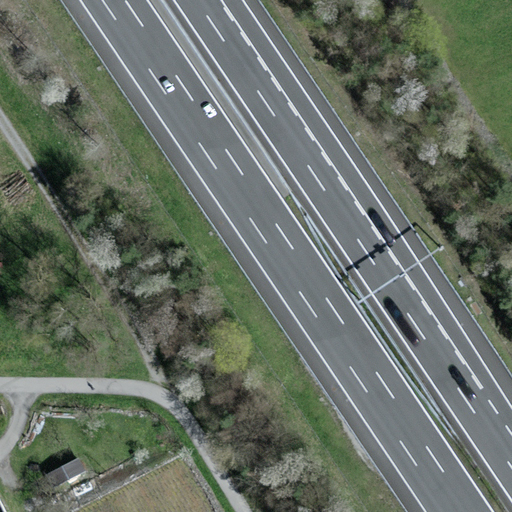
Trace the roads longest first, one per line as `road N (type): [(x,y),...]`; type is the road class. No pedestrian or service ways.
road 1 (motorway): [(113,0),(459,511)]
road 2 (motorway): [(388,284),(196,0)]
road 3 (motorway): [(388,284),(215,0)]
road 4 (track): [(0,123),(158,372),(164,397)]
road 5 (unclassified): [(0,383),(128,387),(164,397),(244,511)]
road 6 (motorway): [(511,466),(388,284)]
